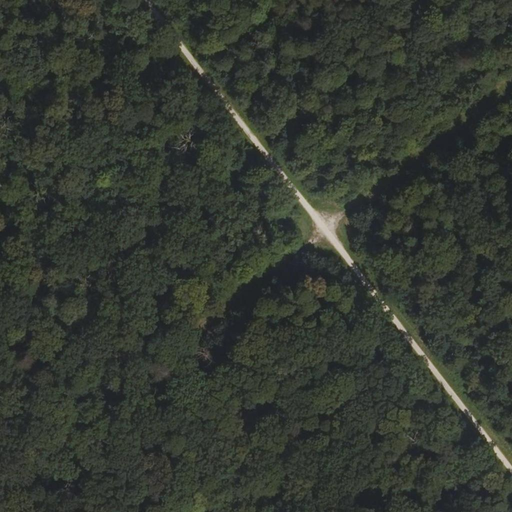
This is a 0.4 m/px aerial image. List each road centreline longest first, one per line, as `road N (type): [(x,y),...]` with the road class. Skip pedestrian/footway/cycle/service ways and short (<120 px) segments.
road 1 (track): [(511,81),(0,486)]
road 2 (track): [(144,0),(511,470)]
